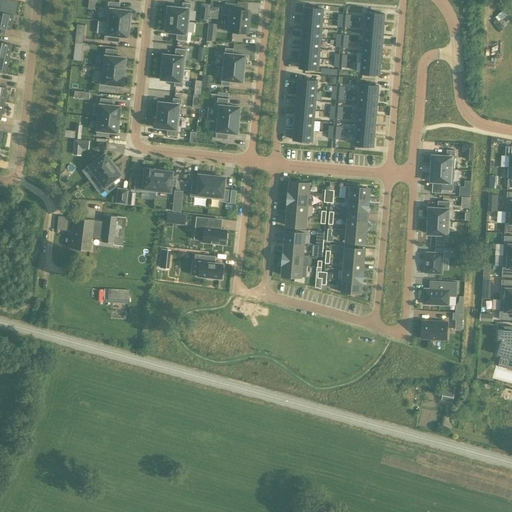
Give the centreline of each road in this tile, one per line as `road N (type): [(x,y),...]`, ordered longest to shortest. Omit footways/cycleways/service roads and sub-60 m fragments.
road 1 (residential): [(149,0),(136,144),(249,161)]
road 2 (residential): [(0,180),(18,170),(37,0)]
road 3 (residential): [(415,174),(407,315),(393,330),(374,326)]
road 4 (residential): [(402,0),(387,172)]
road 5 (residential): [(288,0),(273,163)]
road 6 (residential): [(249,161),(265,0)]
road 7 (residential): [(387,172),(374,326)]
road 8 (residential): [(261,298),(244,292),(236,275),(249,161)]
road 9 (residential): [(455,54),(427,58),(421,69),(415,174)]
road 10 (residential): [(273,163),(261,298)]
